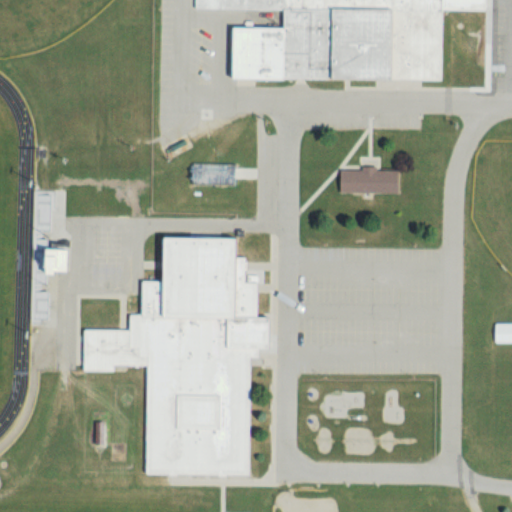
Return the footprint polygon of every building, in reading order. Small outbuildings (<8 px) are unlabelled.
[(199,0),(199,6),(285,8),(285,24),(234,23),(233,74),(293,75),(353,76),(423,78),(445,77),(446,7),(489,8),(489,0),(199,0)] [(345,170),(367,170),(367,166),(369,166),(382,166),(382,170),(406,171),(406,192),(345,192),(345,170)] [(182,242),(250,242),(250,253),(250,281),(278,281),(278,348),(262,348),(262,359),(262,476),(230,476),(179,476),(156,476),(156,374),(134,374),(134,383),(94,383),(94,335),(140,335),(140,319),(155,319),(155,281),(182,281),(182,242)] [(54,250),(70,250),(70,273),(54,273),(54,250)] [(511,324),(499,324),(499,343),(511,342),(511,324)]
